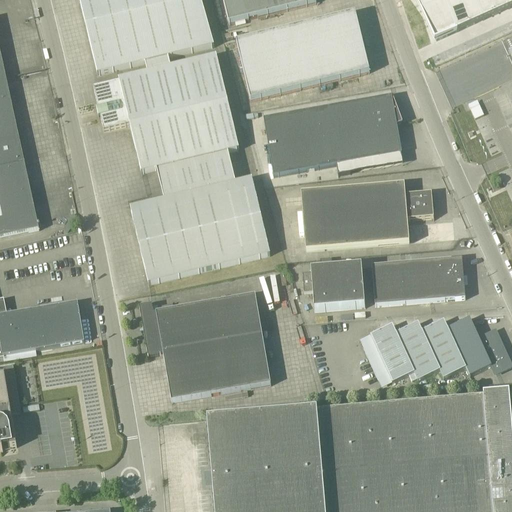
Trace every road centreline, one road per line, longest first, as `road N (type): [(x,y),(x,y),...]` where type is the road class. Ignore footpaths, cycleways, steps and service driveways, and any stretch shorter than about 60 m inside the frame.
road 1 (unclassified): [(144,481),(86,161),(45,0)]
road 2 (unclassified): [(511,300),(385,0)]
road 3 (unclassified): [(0,492),(144,481)]
